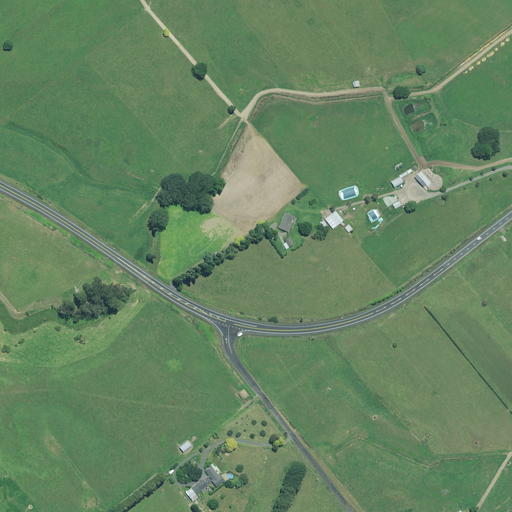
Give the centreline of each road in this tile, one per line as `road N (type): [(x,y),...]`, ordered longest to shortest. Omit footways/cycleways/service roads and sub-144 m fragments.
road 1 (primary): [(511,214),(373,313),(300,330),(230,323)]
road 2 (primary): [(230,323),(176,299),(0,184)]
road 3 (unclassified): [(230,323),(238,365),(352,511)]
